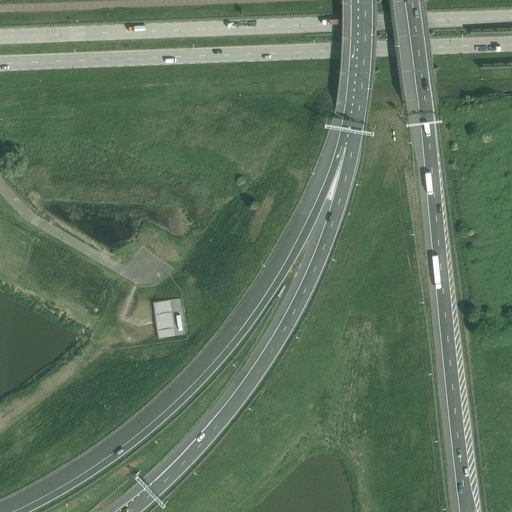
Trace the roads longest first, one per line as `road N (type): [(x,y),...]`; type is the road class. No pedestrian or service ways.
road 1 (motorway): [(412,0),(467,511)]
road 2 (secondary): [(0,65),(511,44)]
road 3 (secondary): [(511,18),(0,37)]
road 4 (motorway): [(345,147),(273,290),(213,369),(131,445),(22,511)]
road 5 (motorway): [(345,147),(332,225),(274,345),(196,448),(130,511)]
road 6 (motorway): [(364,0),(345,147)]
